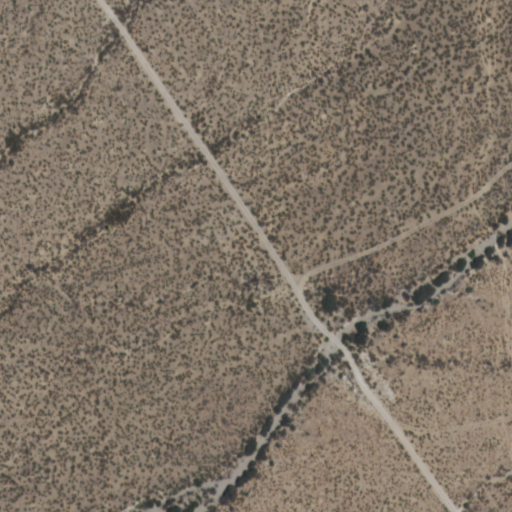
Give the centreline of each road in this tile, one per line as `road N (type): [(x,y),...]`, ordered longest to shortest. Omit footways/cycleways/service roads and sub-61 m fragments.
road 1 (track): [(447,511),(95,0)]
road 2 (track): [(511,160),(475,192),(290,284)]
